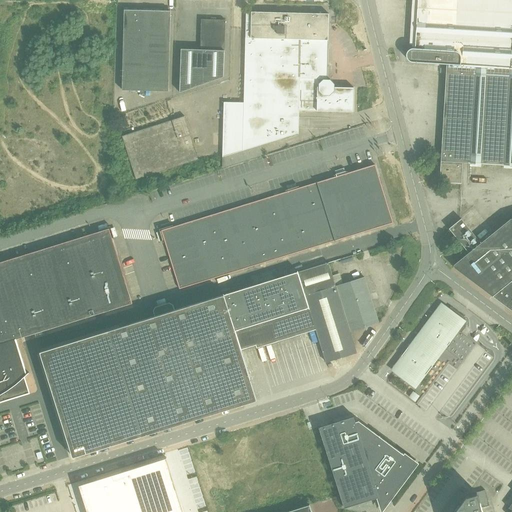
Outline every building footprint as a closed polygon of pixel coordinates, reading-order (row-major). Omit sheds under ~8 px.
[(412,61),(414,62),(452,64),(447,152),(441,152),(441,157),(441,160),(441,163),(440,182),(462,183),(463,162),(469,162),(511,164),(511,217),(510,218),(481,243),(461,218),(449,228),(468,253),(454,265),(511,308),(511,0),(418,0),(416,48),(415,48),(413,48),(411,49),(409,50),(408,52),(407,54),(407,56),(408,58),(410,60),(412,61)] [(169,91),(171,11),(125,10),(122,90),(169,91)] [(246,35),(246,37),(328,39),(329,13),(246,11),(246,26),(253,26),(252,35),(246,35)] [(181,49),(180,93),(224,76),(225,20),(202,20),(201,50),(181,49)] [(223,157),(237,152),(299,133),(299,110),(354,111),(355,87),(335,86),(335,83),(330,79),(327,79),(328,39),(246,37),(244,102),(224,101),(223,157)] [(136,179),(198,159),(185,116),(122,135),(136,179)] [(376,164),(228,209),(162,229),(180,287),(393,222),(376,164)] [(0,343),(16,339),(132,303),(109,228),(0,262),(0,343)] [(327,361),(357,352),(351,332),(379,323),(365,277),(336,286),(329,262),(298,270),(298,271),(224,294),(224,293),(224,295),(175,310),(155,316),(40,352),(73,457),(143,435),(258,399),(242,349),(256,344),(257,347),(316,329),(327,361)] [(153,311),(155,316),(175,310),(173,305),(169,302),(155,307),(153,311)] [(411,349),(397,367),(416,381),(456,328),(459,330),(461,332),(466,325),(466,321),(465,318),(465,315),(451,305),(450,307),(448,309),(443,305),(439,311),(438,309),(434,315),(435,316),(425,329),(424,328),(409,347),(411,349)] [(0,394),(3,393),(6,391),(10,388),(14,386),(17,383),(20,380),(24,377),(27,374),(16,339),(0,343),(0,394)] [(319,427),(344,507),(377,497),(381,511),(382,511),(391,500),(419,463),(405,452),(403,454),(359,421),(355,422),(354,416),(319,427)] [(87,487),(76,490),(82,511),(183,511),(167,458),(86,483),(87,487)] [(482,511),(481,507),(489,505),(485,490),(465,495),(466,500),(458,510),(458,511),(482,511)]
